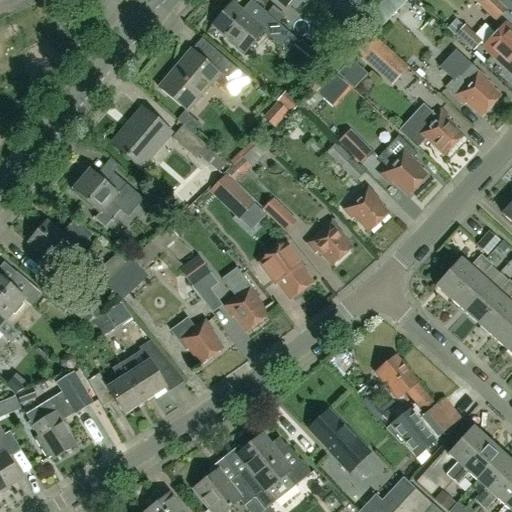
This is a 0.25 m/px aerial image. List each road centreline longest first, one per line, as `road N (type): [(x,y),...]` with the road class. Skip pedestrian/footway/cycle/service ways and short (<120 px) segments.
road 1 (residential): [(40,511),(382,283)]
road 2 (residential): [(0,182),(132,26)]
road 3 (residential): [(382,283),(511,139)]
road 4 (residential): [(511,402),(382,283)]
